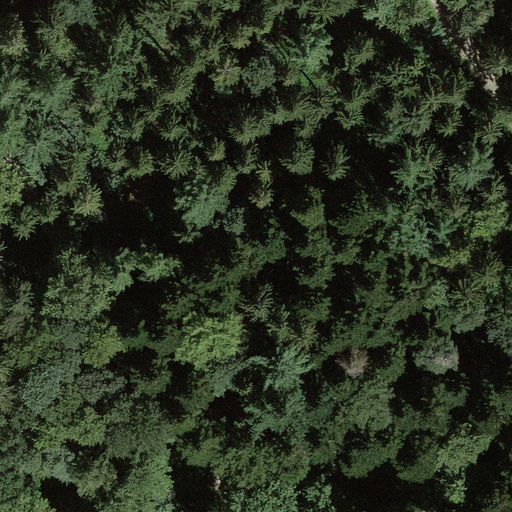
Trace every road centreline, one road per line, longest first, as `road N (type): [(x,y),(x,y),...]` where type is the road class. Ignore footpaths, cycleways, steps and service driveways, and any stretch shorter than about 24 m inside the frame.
road 1 (track): [(0,148),(131,352),(230,485),(239,511)]
road 2 (track): [(437,0),(511,138)]
